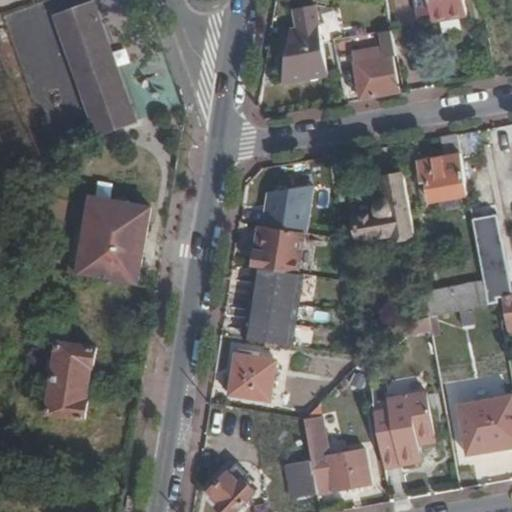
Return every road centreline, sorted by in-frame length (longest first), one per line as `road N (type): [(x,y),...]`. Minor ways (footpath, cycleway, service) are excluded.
road 1 (secondary): [(220,139),(161,511)]
road 2 (residential): [(511,96),(247,142),(220,139)]
